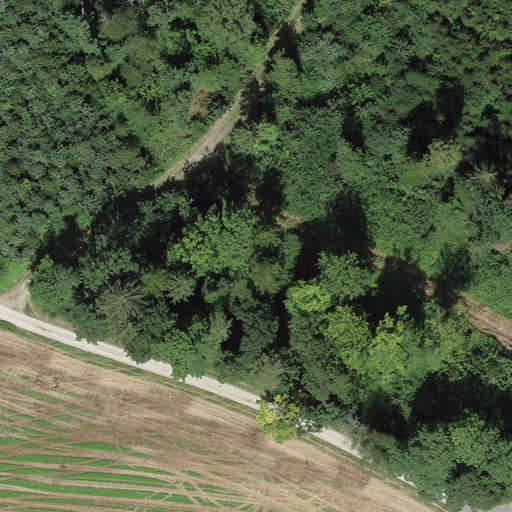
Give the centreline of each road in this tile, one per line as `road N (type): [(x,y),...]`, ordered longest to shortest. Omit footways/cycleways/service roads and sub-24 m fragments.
road 1 (track): [(474,511),(228,394),(0,317)]
road 2 (track): [(317,0),(283,73),(217,162),(17,324)]
